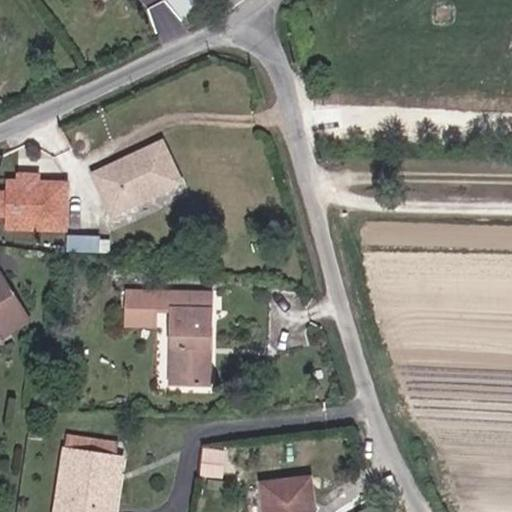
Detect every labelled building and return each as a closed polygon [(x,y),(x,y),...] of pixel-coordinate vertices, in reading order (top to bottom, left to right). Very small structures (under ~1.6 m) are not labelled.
[(185,177),(165,137),(97,170),(117,210),(185,177)] [(41,182),(42,172),(23,170),(22,181),(26,181),(27,183),(36,183),(37,181),(41,182)] [(67,226),(70,183),(41,182),(37,181),(36,183),(27,183),(26,181),(22,181),(13,180),(12,187),(11,210),(10,222),(67,226)] [(0,208),(11,210),(12,187),(0,186),(0,208)] [(0,324),(6,335),(31,321),(3,272),(0,273),(0,324)] [(176,311),(178,383),(216,383),(216,290),(169,290),(169,311),(176,311)] [(70,437),(68,451),(116,459),(118,445),(70,437)] [(116,511),(120,489),(111,488),(116,459),(68,451),(57,506),(85,510),(85,511),(116,511)] [(125,460),(116,459),(111,488),(120,489),(125,460)] [(275,511),(310,511),(310,502),(319,500),(316,467),(272,470),(275,511)] [(319,511),(319,500),(310,502),(310,511),(319,511)]
